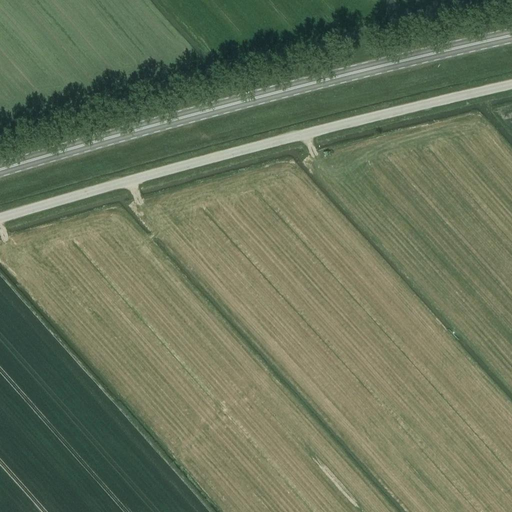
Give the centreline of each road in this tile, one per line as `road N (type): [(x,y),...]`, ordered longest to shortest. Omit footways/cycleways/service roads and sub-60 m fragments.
road 1 (primary): [(511,36),(0,174)]
road 2 (unclassified): [(0,218),(125,179),(511,84)]
